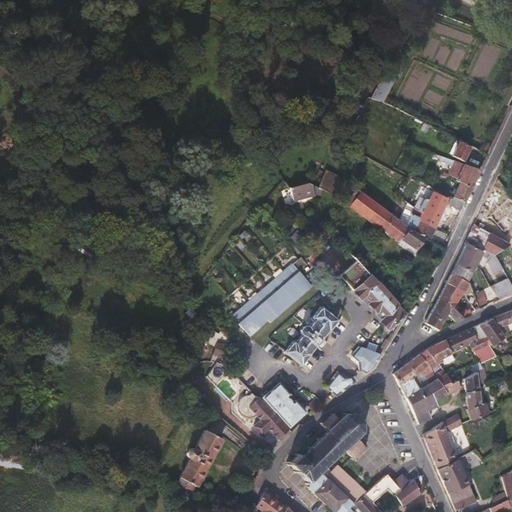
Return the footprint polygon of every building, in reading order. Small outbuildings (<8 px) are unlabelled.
[(381,103),(403,58),(392,53),(370,98),(381,103)] [(0,133),(0,150),(8,161),(22,149),(5,129),(0,133)] [(462,161),(470,146),(447,135),(446,138),(451,141),(445,152),(462,161)] [(455,178),(454,180),(458,181),(470,186),(478,170),(462,164),(455,178)] [(324,174),(317,187),(335,196),(340,183),(324,174)] [(357,190),(343,180),(342,179),(340,183),(335,196),(335,197),(338,199),(347,205),(357,190)] [(470,186),(458,181),(451,196),(462,201),(470,186)] [(287,187),(290,199),(311,194),(309,184),(287,187)] [(422,237),(425,239),(426,237),(405,223),(398,218),(357,190),(347,205),(397,240),(400,236),(405,239),(402,244),(408,247),(411,243),(415,246),(422,237)] [(421,202),(416,199),(412,206),(419,211),(416,221),(433,228),(445,198),(430,190),(426,199),(422,199),(421,202)] [(459,210),(462,201),(451,196),(450,195),(449,196),(446,204),(459,210)] [(493,206),(482,201),(471,224),(482,230),(493,206)] [(412,206),(405,202),(398,218),(405,223),(412,206)] [(416,221),(419,211),(412,206),(405,223),(426,237),(429,239),(431,233),(433,228),(416,221)] [(471,224),(463,243),(464,243),(481,252),(482,249),(493,254),(507,244),(482,230),(471,224)] [(287,241),(291,245),(301,235),(297,231),(287,241)] [(441,247),(444,241),(434,234),(431,233),(429,239),(441,247)] [(482,249),(481,252),(464,243),(457,257),(473,266),(479,255),(488,259),(484,261),(488,268),(497,263),(493,254),(482,249)] [(473,266),(457,257),(449,274),(465,282),(473,266)] [(299,273),(307,266),(300,259),(293,265),(292,264),(232,318),(245,332),(252,339),(269,323),(271,325),(312,289),(299,273)] [(490,272),(500,267),(497,263),(488,268),(490,272)] [(474,302),(467,283),(465,282),(449,274),(444,283),(461,291),(470,304),(474,302)] [(403,317),(404,315),(370,278),(353,293),(364,304),(366,302),(370,304),(369,305),(377,313),(384,320),(381,323),(388,330),(397,323),(398,324),(400,322),(399,321),(402,318),(403,318),(404,318),(403,317)] [(488,286),(497,299),(511,292),(511,289),(506,279),(488,286)] [(461,291),(444,283),(436,298),(451,307),(461,291)] [(481,289),(473,293),(480,308),(488,304),(481,289)] [(456,313),(451,307),(436,298),(423,323),(436,330),(441,321),(445,314),(453,322),(461,318),(460,316),(456,313)] [(469,312),(467,307),(456,313),(460,316),(469,312)] [(331,331),(339,321),(323,308),(314,318),(317,320),(309,329),(308,327),(305,327),(301,331),(302,335),(304,336),(297,344),(294,343),(287,353),(303,366),(311,356),(311,355),(317,347),(323,351),(329,343),(324,339),(330,331),(331,331)] [(511,308),(492,317),(503,336),(507,333),(504,326),(511,322),(511,308)] [(477,324),(484,336),(481,338),(477,340),(472,342),(476,349),(479,347),(486,343),(488,342),(489,344),(501,337),(489,318),(477,324)] [(471,331),(469,327),(443,339),(450,352),(468,344),(471,351),(476,349),(472,342),(477,340),(471,331)] [(471,331),(477,340),(481,338),(476,329),(471,331)] [(381,354),(393,335),(386,330),(367,348),(381,354)] [(252,339),(245,332),(238,339),(245,346),(252,339)] [(432,345),(422,350),(417,353),(435,378),(444,373),(443,369),(440,370),(434,360),(450,352),(443,339),(432,345)] [(212,353),(227,357),(230,345),(215,341),(212,353)] [(365,372),(372,366),(378,354),(357,346),(349,355),(356,360),(356,361),(355,370),(355,371),(356,372),(357,372),(362,372),(365,372)] [(435,378),(417,353),(406,362),(411,369),(416,366),(419,370),(428,382),(435,378)] [(234,388),(242,381),(225,363),(214,361),(204,375),(213,384),(222,374),(229,382),(234,388)] [(397,386),(406,404),(421,397),(419,393),(427,389),(425,384),(415,389),(409,377),(419,370),(416,366),(411,369),(406,362),(390,373),(397,386)] [(450,369),(444,373),(435,378),(436,382),(443,394),(458,387),(455,381),(456,381),(453,374),(450,369)] [(476,384),(483,383),(482,370),(474,371),(476,384)] [(352,381),(351,377),(343,377),(335,371),(322,386),(330,392),(334,395),(352,381)] [(474,371),(461,378),(463,392),(476,390),(476,387),(476,384),(474,371)] [(511,375),(490,388),(496,398),(511,389),(511,375)] [(435,378),(428,382),(425,384),(427,389),(432,400),(443,394),(436,382),(435,378)] [(285,396),(287,394),(276,382),(260,397),(287,426),(303,411),(292,400),(290,402),(285,396)] [(434,405),(432,400),(427,389),(419,393),(421,397),(406,404),(416,423),(428,417),(425,409),(434,405)] [(266,427),(276,438),(287,428),(251,390),(247,393),(242,394),(238,396),(235,400),(234,405),(235,410),(238,413),(241,416),(246,418),(250,416),(254,414),(258,418),(251,425),(259,434),(266,427)] [(482,401),(481,393),(477,394),(476,390),(463,392),(465,409),(464,409),(468,420),(486,412),(482,401)] [(305,405),(310,409),(318,401),(314,397),(305,405)] [(302,482),(304,484),(306,482),(316,472),(322,466),(324,468),(325,466),(324,464),(331,458),(332,459),(334,457),(333,456),(340,448),(350,458),(348,460),(350,461),(355,457),(353,455),(359,449),(361,451),(364,448),(363,446),(365,444),(362,442),(360,443),(353,437),(358,432),(360,433),(361,431),(359,429),(359,424),(359,423),(361,422),(360,419),(358,420),(353,414),(354,413),(351,411),(351,413),(345,414),(343,413),(343,412),(340,412),(341,414),(336,419),(330,413),(320,422),(319,420),(317,422),(319,424),(324,430),(317,438),(315,436),(313,438),(315,440),(308,447),(306,445),(304,447),(306,449),(298,456),(297,455),(298,454),(296,452),(294,451),(291,453),(293,455),(287,461),(286,459),(284,462),(286,465),(288,464),(293,469),(291,470),(293,472),(295,471),(304,480),(302,482)] [(441,420),(420,434),(434,468),(455,458),(444,432),(461,423),(456,413),(441,420)] [(185,454),(187,457),(173,484),(192,487),(219,438),(202,429),(192,447),(190,447),(187,448),(185,449),(185,452),(185,454)] [(0,461),(24,466),(26,458),(0,452),(0,461)] [(455,458),(434,468),(449,503),(470,493),(455,458)] [(363,492),(334,465),(322,477),(316,472),(306,482),(307,483),(305,486),(331,511),(332,510),(333,511),(339,511),(349,502),(350,503),(363,492)] [(391,481),(384,473),(363,492),(350,503),(359,511),(375,511),(368,501),(385,487),(392,495),(398,489),(391,481)] [(406,482),(399,474),(391,481),(398,489),(406,482)] [(511,474),(502,478),(506,491),(511,509),(511,508),(511,474)] [(410,478),(406,482),(398,489),(392,495),(399,505),(424,488),(418,475),(410,478)] [(174,501),(189,503),(192,487),(173,484),(174,501)] [(279,511),(284,507),(261,490),(254,502),(261,505),(258,509),(262,511),(279,511)] [(502,493),(503,500),(492,505),(487,507),(488,511),(501,511),(511,509),(506,491),(502,493)] [(502,493),(501,491),(489,497),(492,505),(503,500),(502,493)] [(449,503),(452,510),(474,500),(470,493),(449,503)] [(359,511),(350,503),(349,502),(339,511),(359,511)]
